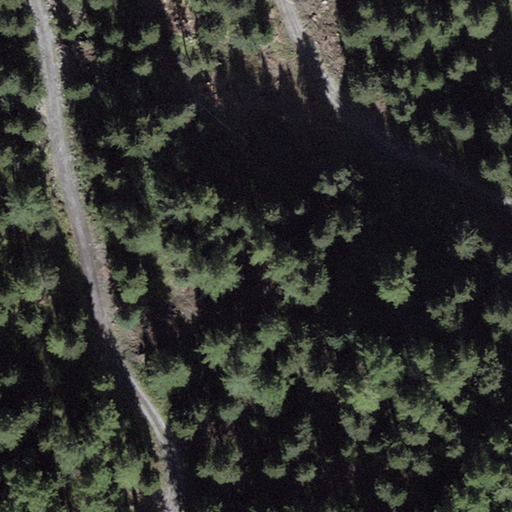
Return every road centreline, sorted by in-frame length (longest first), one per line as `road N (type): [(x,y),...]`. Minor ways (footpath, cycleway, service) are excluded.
road 1 (track): [(35,0),(83,239),(117,362),(167,451),(170,511)]
road 2 (track): [(511,206),(403,163),(352,120),(280,0)]
